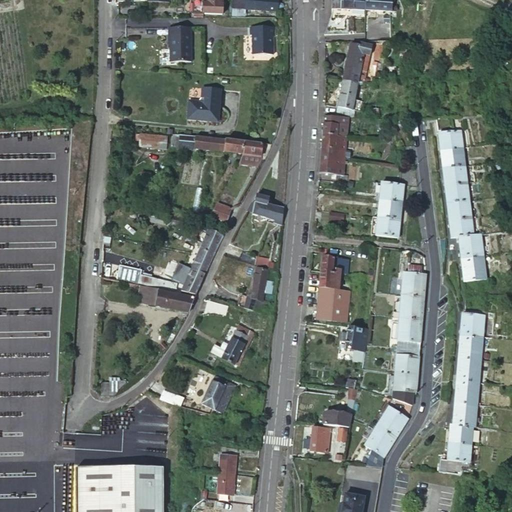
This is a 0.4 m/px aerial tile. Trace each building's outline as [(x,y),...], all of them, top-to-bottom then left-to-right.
[(196,5),(196,18),(197,18),(204,18),(207,18),(224,17),(223,0),(207,0),(208,4),(204,4),(196,5)] [(233,0),(234,21),(248,21),(248,14),(267,13),(279,13),(278,0),(233,0)] [(332,0),(332,1),(332,8),(365,10),(365,0),(332,0)] [(392,11),(392,0),(365,0),(365,10),(392,11)] [(250,26),(251,53),(275,53),(274,26),(250,26)] [(191,67),(191,32),(169,32),(169,41),(170,41),(170,67),(191,67)] [(227,42),(227,60),(247,60),(247,41),(249,41),(249,32),(225,33),(225,42),(227,42)] [(377,43),(375,57),(382,58),(384,43),(377,43)] [(351,44),(343,81),(358,84),(365,84),(373,46),(361,44),(361,46),(351,44)] [(343,81),(341,93),(337,112),(352,115),(358,84),(343,81)] [(190,106),(188,123),(220,126),(222,95),(203,93),(203,104),(200,107),(190,106)] [(340,136),(346,137),(348,117),(336,117),(324,117),(323,123),(341,125),(340,136)] [(323,126),(322,133),(340,136),(341,125),(323,123),(323,126)] [(439,150),(462,148),(460,130),(437,133),(439,150)] [(345,150),(346,137),(340,136),(322,133),(321,148),(345,150)] [(133,141),(132,152),(161,156),(162,145),(133,141)] [(165,152),(241,158),(241,146),(201,143),(170,142),(170,147),(165,147),(165,152)] [(241,146),(241,158),(259,160),(261,147),(241,146)] [(259,160),(241,158),(239,168),(261,170),(260,164),(263,165),(272,148),(261,147),(259,160)] [(321,148),(319,174),(336,175),(343,176),(345,150),(321,148)] [(439,150),(441,168),(464,165),(462,148),(439,150)] [(443,185),(466,182),(464,165),(441,168),(443,185)] [(348,184),(349,180),(349,176),(343,176),(336,175),(336,183),(348,184)] [(468,200),(466,182),(443,185),(446,202),(467,200),(468,200)] [(404,185),(381,183),(379,200),(402,202),(404,185)] [(255,208),(252,207),(248,216),(253,217),(252,219),(263,221),(262,224),(279,227),(281,212),(272,210),(273,203),(256,200),(255,208)] [(400,219),(402,202),(379,200),(377,217),(400,219)] [(468,200),(467,200),(446,202),(448,220),(469,218),(470,217),(468,200)] [(219,205),(213,220),(228,226),(234,211),(219,205)] [(398,238),(400,219),(377,217),(376,235),(398,238)] [(472,235),(470,217),(469,218),(448,220),(450,238),(457,237),(472,235)] [(209,233),(191,271),(205,278),(224,240),(209,233)] [(457,237),(460,259),(483,257),(480,234),(472,235),(457,237)] [(322,252),(320,272),(333,274),(333,270),(339,271),(341,254),(322,252)] [(341,254),(339,271),(343,271),(343,275),(349,275),(351,255),(341,254)] [(463,281),(485,278),(483,257),(460,259),(463,281)] [(151,287),(152,280),(153,277),(142,274),(143,271),(122,266),(118,279),(151,287)] [(410,267),(409,274),(420,275),(421,268),(410,267)] [(320,272),(318,288),(320,289),(316,320),(337,322),(341,291),(337,290),(338,276),(342,277),(343,275),(343,271),(339,271),(333,270),(333,274),(320,272)] [(191,271),(180,292),(195,299),(205,278),(191,271)] [(409,274),(403,274),(401,296),(424,299),(426,276),(420,275),(409,274)] [(249,316),(260,318),(264,276),(253,275),(250,303),(243,302),(242,314),(249,316)] [(152,280),(151,287),(172,292),(174,285),(152,280)] [(149,289),(139,286),(136,305),(145,307),(149,289)] [(145,307),(187,314),(194,300),(159,293),(159,291),(149,289),(145,307)] [(401,296),(400,308),(399,318),(422,321),(424,299),(401,296)] [(230,310),(205,303),(201,311),(226,319),(230,310)] [(460,337),(484,339),(486,317),(462,315),(461,318),(460,337)] [(422,321),(399,318),(397,340),(420,342),(422,321)] [(363,353),(367,330),(346,327),(343,349),(363,353)] [(225,353),(222,361),(221,362),(237,369),(253,336),(237,329),(227,349),(225,353)] [(460,337),(458,360),(482,361),(484,339),(460,337)] [(420,342),(397,340),(397,349),(402,349),(419,350),(420,342)] [(222,361),(225,353),(220,351),(214,348),(210,356),(222,361)] [(402,349),(397,349),(396,356),(419,357),(419,350),(402,349)] [(419,357),(396,356),(394,374),(417,376),(419,357)] [(482,361),(458,360),(456,381),(480,383),(482,361)] [(417,376),(394,374),(393,391),(412,392),(416,392),(417,376)] [(348,379),(346,388),(357,390),(357,387),(359,380),(348,379)] [(454,403),(477,405),(480,383),(456,381),(454,403)] [(103,383),(102,395),(114,395),(121,382),(109,382),(109,384),(103,383)] [(196,397),(193,403),(203,408),(204,406),(213,411),(225,388),(213,382),(203,400),(196,397)] [(346,388),(345,397),(347,398),(346,404),(354,406),(357,390),(346,388)] [(393,391),(392,399),(412,405),(412,392),(393,391)] [(475,428),(477,405),(454,403),(452,425),(473,427),(475,428)] [(376,426),(395,438),(407,419),(388,407),(376,426)] [(350,427),(352,415),(324,413),(323,424),(350,427)] [(472,445),(473,427),(452,425),(450,425),(450,427),(448,443),(449,443),(472,445)] [(384,457),(395,438),(376,426),(364,445),(384,457)] [(312,427),(309,451),(328,452),(330,429),(312,427)] [(340,428),(337,440),(345,441),(347,430),(340,428)] [(470,462),(472,445),(449,443),(448,443),(446,460),(470,462)] [(226,466),(219,466),(218,474),(219,474),(233,475),(234,457),(227,456),(226,466)] [(156,511),(157,471),(77,471),(76,511),(156,511)] [(219,474),(218,474),(218,482),(219,482),(219,491),(225,491),(225,487),(232,487),(233,475),(219,474)] [(225,491),(219,491),(218,497),(233,497),(234,487),(232,487),(225,487),(225,491)] [(341,493),(337,511),(361,511),(365,498),(341,493)]
